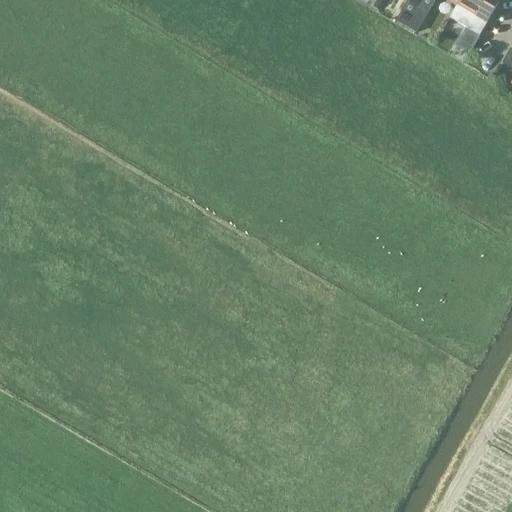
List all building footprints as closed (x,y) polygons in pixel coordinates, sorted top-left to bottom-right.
[(406,28),(418,7),(422,0),(408,0),(395,22),(406,28)] [(461,0),(457,7),(456,6),(448,19),(478,37),(499,3),(493,0),(461,0)] [(428,13),(418,7),(406,28),(415,34),(428,13)] [(470,52),(460,46),(454,57),(463,63),(470,52)] [(510,68),(511,65),(511,59),(505,56),(501,63),(510,68)]
